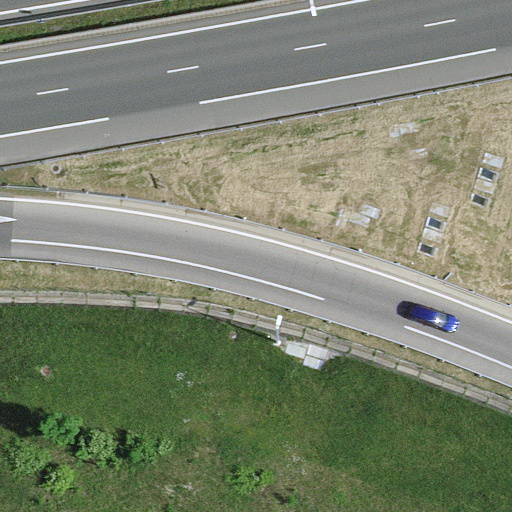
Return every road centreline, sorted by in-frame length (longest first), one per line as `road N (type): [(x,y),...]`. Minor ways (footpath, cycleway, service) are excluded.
road 1 (motorway): [(0,219),(88,227),(270,263),(511,347)]
road 2 (motorway): [(0,100),(511,8)]
